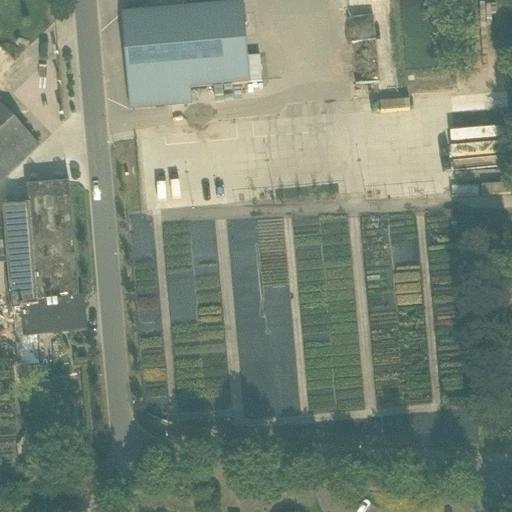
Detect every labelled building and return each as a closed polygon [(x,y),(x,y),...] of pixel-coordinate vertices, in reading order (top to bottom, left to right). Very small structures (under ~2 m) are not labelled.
[(244,4),(122,15),(130,110),(190,105),(189,90),(250,85),(244,4)] [(262,79),(261,57),(250,57),(251,80),(262,79)] [(0,183),(39,147),(1,105),(0,105),(0,183)] [(24,308),(80,303),(70,184),(28,188),(30,207),(4,209),(14,313),(25,312),(24,308)] [(24,308),(25,312),(27,336),(86,331),(83,303),(80,303),(24,308)]
